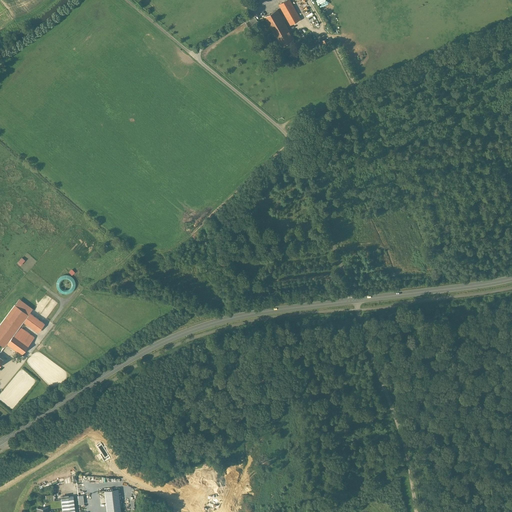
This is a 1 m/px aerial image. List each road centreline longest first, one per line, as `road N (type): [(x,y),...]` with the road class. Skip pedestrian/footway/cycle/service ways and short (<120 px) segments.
road 1 (unclassified): [(353,300),(292,142),(126,0)]
road 2 (secondary): [(353,300),(192,329),(0,442)]
road 3 (track): [(416,511),(407,452),(357,310)]
road 4 (track): [(280,127),(359,93),(312,0)]
road 5 (secondary): [(511,278),(353,300)]
